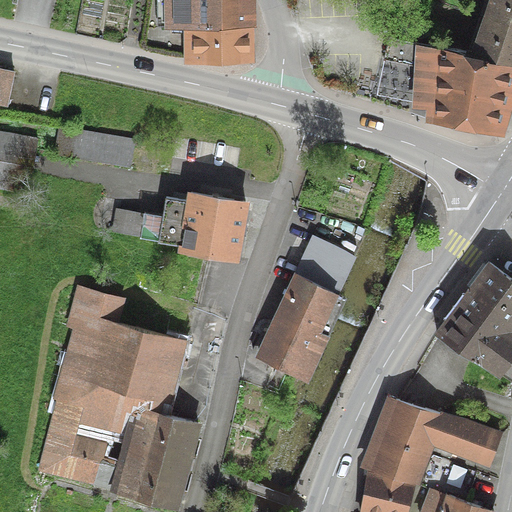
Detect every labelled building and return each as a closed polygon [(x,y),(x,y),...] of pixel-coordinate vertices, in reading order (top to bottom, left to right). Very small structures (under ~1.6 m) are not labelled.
[(168,28),(246,28),(245,0),(167,0),(168,27),(168,28)] [(511,0),(490,0),(485,17),(511,26),(511,0)] [(511,66),(511,26),(485,17),(472,55),(511,66)] [(247,62),(246,28),(168,28),(168,29),(193,29),(193,62),(247,62)] [(432,46),(431,46),(397,39),(387,37),(382,61),(430,70),(427,121),(499,135),(511,85),(511,66),(472,55),(472,56),(464,54),(465,52),(435,47),(432,46)] [(0,103),(5,105),(12,72),(0,69),(0,103)] [(54,153),(128,166),(132,141),(58,128),(54,153)] [(0,188),(27,193),(36,140),(0,133),(0,188)] [(119,202),(103,199),(98,229),(139,236),(139,238),(180,245),(180,248),(234,258),(244,203),(189,194),(188,202),(164,198),(161,219),(118,212),(119,202)] [(335,293),(352,256),(313,238),(268,334),(260,332),(251,352),(268,361),(268,362),(274,365),(275,364),(305,378),(344,296),(335,293)] [(511,321),(511,281),(488,263),(462,298),(511,335),(511,325),(510,324),(511,321)] [(63,390),(152,413),(171,338),(111,322),(117,300),(76,290),(68,322),(80,326),(63,390)] [(511,335),(462,298),(435,334),(496,376),(511,355),(511,335)] [(152,413),(63,390),(42,471),(175,505),(196,424),(152,413)] [(368,468),(367,467),(359,511),(405,511),(413,482),(415,483),(431,443),(487,464),(498,435),(394,399),(368,468)] [(491,511),(492,511),(466,502),(430,488),(420,511),(491,511)]
